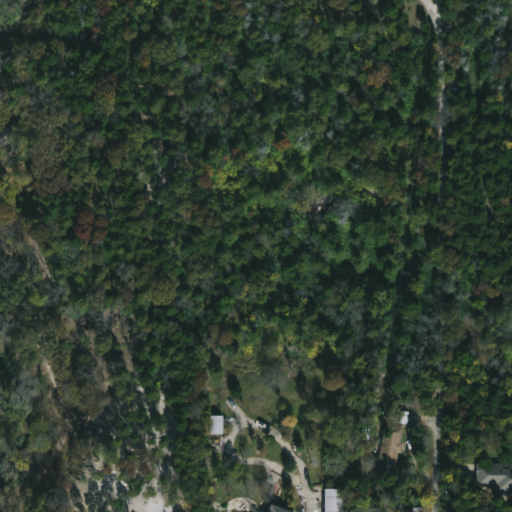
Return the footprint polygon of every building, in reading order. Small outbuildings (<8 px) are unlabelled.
[(25,132),(2,147),(0,144),(0,132),(17,121),(25,132)] [(223,416),(210,415),(210,434),(223,434),(223,416)] [(402,452),(399,453),(396,471),(378,467),(386,425),(404,429),(402,442),(404,443),(402,452)] [(511,495),(495,495),(495,487),(477,487),(478,463),(511,463),(511,495)] [(343,511),(325,511),(326,489),(344,489),(343,511)]
